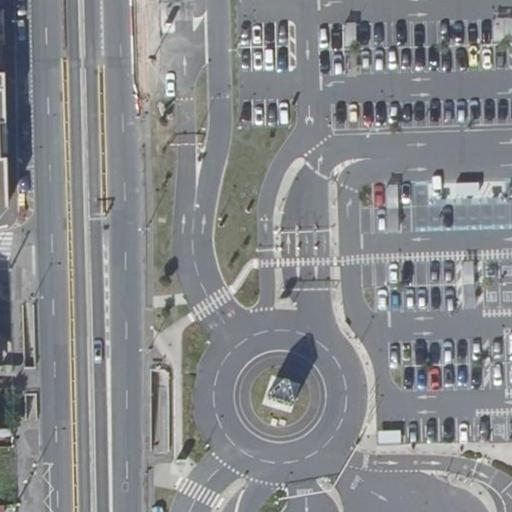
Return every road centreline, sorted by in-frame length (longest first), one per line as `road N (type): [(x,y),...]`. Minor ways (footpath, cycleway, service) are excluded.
road 1 (primary): [(123,511),(119,0)]
road 2 (primary): [(51,246),(57,511)]
road 3 (primary): [(45,0),(51,246)]
